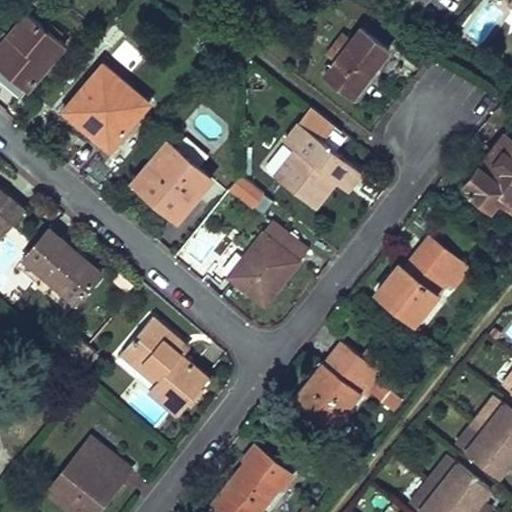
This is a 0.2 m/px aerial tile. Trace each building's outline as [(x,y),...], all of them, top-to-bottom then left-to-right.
[(0,40),(0,69),(3,72),(24,89),(68,31),(30,2),(0,40)] [(326,69),(355,92),(385,54),(392,45),(363,22),(354,33),(343,24),(326,46),(337,55),(326,69)] [(83,123),(112,146),(152,93),(107,57),(66,110),(83,123)] [(348,183),(357,171),(363,164),(299,115),(284,133),(300,146),(278,173),(317,203),(338,175),(348,183)] [(490,137),(464,171),(475,179),(467,190),(492,209),(500,199),(511,208),(511,134),(500,125),(490,137)] [(161,196),(183,214),(216,172),(169,135),(136,177),(161,196)] [(229,193),(254,209),(265,193),(240,176),(229,193)] [(0,196),(0,230),(16,210),(0,196)] [(252,253),(238,272),(269,296),(304,250),(310,242),(271,212),(244,246),(252,253)] [(203,270),(222,236),(202,224),(182,258),(203,270)] [(39,228),(14,259),(69,303),(94,272),(39,228)] [(385,267),(372,284),(412,315),(442,276),(450,282),(466,261),(428,231),(408,257),(399,249),(385,267)] [(184,343),(145,311),(115,348),(149,376),(143,384),(173,408),(203,372),(177,351),(184,343)] [(318,350),(288,391),(332,423),(360,385),(366,389),(389,359),(369,344),(363,352),(339,334),(324,354),(318,350)] [(511,372),(503,385),(511,391),(511,372)] [(511,406),(495,394),(457,443),(500,476),(509,464),(511,465),(511,406)] [(42,489),(69,511),(85,511),(101,494),(124,466),(87,435),(42,489)] [(246,455),(211,499),(227,511),(253,511),(279,480),(284,484),(296,469),(255,437),(247,446),(242,453),(246,455)] [(449,453),(411,502),(423,511),(486,511),(491,505),(482,498),(492,486),(449,453)]
